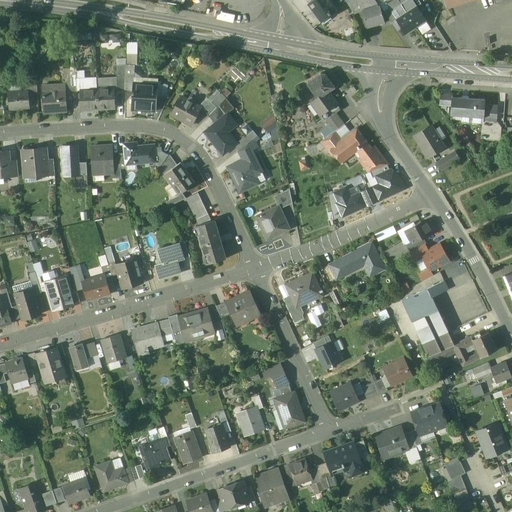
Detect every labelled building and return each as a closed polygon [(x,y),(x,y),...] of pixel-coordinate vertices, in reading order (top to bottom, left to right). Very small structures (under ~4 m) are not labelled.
[(312,0),(311,1),(310,0),(306,0),(308,3),(322,22),(337,10),(329,0),(312,0)] [(348,0),(346,1),(354,14),(361,10),(369,8),(362,0),(348,0)] [(441,0),(447,8),(473,0),(494,0),(496,4),(507,0),(441,0)] [(391,11),(396,19),(406,12),(401,4),(391,11)] [(369,8),(361,10),(367,28),(384,23),(379,5),(369,8)] [(426,20),(416,6),(406,12),(416,27),(426,20)] [(389,8),(384,11),(391,22),(396,19),(391,11),(389,8)] [(416,27),(406,12),(396,19),(406,33),(416,27)] [(102,46),(121,45),(120,33),(101,34),(102,46)] [(127,43),(127,65),(135,65),(137,65),(137,43),(127,43)] [(127,65),(126,65),(125,76),(125,91),(132,91),(133,83),(134,83),(135,65),(127,65)] [(325,74),(321,74),(307,84),(318,99),(328,92),(335,87),(325,74)] [(125,76),(116,76),(117,90),(125,91),(125,76)] [(36,78),(27,78),(28,90),(28,92),(37,91),(36,78)] [(134,83),(133,83),(132,91),(131,109),(156,111),(158,85),(134,83)] [(64,84),(42,85),(44,112),(66,111),(64,86),(64,84)] [(114,88),(97,89),(98,109),(115,108),(114,88)] [(97,89),(80,89),(81,110),(98,109),(97,89)] [(28,90),(8,92),(9,110),(29,108),(28,92),(28,90)] [(213,103),(217,107),(226,98),(220,92),(211,102),(213,103)] [(328,92),(318,99),(311,103),(325,121),(336,113),(341,110),(328,92)] [(452,94),(440,93),(439,106),(451,106),(452,97),(452,94)] [(201,107),(181,96),(172,114),(192,125),(201,107)] [(490,105),(485,104),(485,100),(452,97),(451,106),(451,115),(483,117),(482,121),(496,122),(497,121),(498,105),(490,105)] [(226,98),(219,106),(226,114),(228,113),(234,108),(226,98)] [(213,103),(205,112),(209,116),(217,107),(213,103)] [(209,116),(215,124),(226,114),(219,106),(217,107),(209,116)] [(215,124),(204,131),(223,154),(235,145),(237,143),(236,143),(226,130),(236,122),(228,113),(226,114),(215,124)] [(336,113),(325,121),(333,132),(334,131),(344,124),(336,113)] [(261,124),(265,129),(276,121),(276,120),(275,114),(261,124)] [(276,121),(265,129),(269,134),(277,127),(276,121)] [(496,122),(482,121),(481,138),(498,140),(500,127),(497,127),(497,121),(496,122)] [(444,147),(431,125),(414,135),(427,157),(444,147)] [(253,129),(236,143),(237,143),(235,145),(239,150),(248,142),(257,135),(253,129)] [(371,149),(357,130),(356,131),(352,134),(342,141),(335,146),(338,151),(344,159),(357,149),(362,156),(371,149)] [(333,132),(322,141),(326,146),(338,137),(334,131),(333,132)] [(338,137),(326,146),(333,155),(338,151),(335,146),(342,141),(338,137)] [(254,154),(248,142),(239,150),(243,159),(254,154)] [(136,143),(124,144),(125,153),(126,161),(127,164),(156,161),(154,147),(154,145),(137,146),(136,143)] [(111,145),(91,146),(93,172),(103,172),(103,173),(112,173),(113,173),(113,164),(111,145)] [(317,153),(316,145),(293,149),(295,156),(301,155),(301,157),(317,153)] [(76,146),(60,147),(61,156),(63,156),(64,175),(78,174),(78,165),(77,165),(77,162),(76,146)] [(161,147),(154,147),(156,161),(159,168),(160,168),(169,155),(162,151),(161,147)] [(374,147),(371,149),(362,156),(359,158),(365,167),(370,165),(383,159),(374,147)] [(46,150),(38,150),(37,149),(22,150),(25,178),(45,176),(45,173),(48,172),(47,160),(46,150)] [(10,151),(0,151),(0,177),(13,177),(12,165),(11,161),(10,151)] [(452,153),(437,162),(441,169),(456,161),(452,153)] [(169,155),(160,168),(163,173),(176,164),(169,154),(169,155)] [(243,159),(229,166),(240,191),(259,182),(256,176),(263,173),(254,154),(243,159)] [(299,161),(302,171),(310,169),(308,159),(299,161)] [(383,159),(370,165),(372,171),(388,164),(383,159)] [(53,160),(47,160),(48,172),(45,173),(45,176),(55,175),(53,160)] [(86,162),(77,162),(77,165),(78,165),(78,174),(87,173),(86,162)] [(176,164),(163,173),(178,194),(194,183),(180,162),(176,164)] [(120,163),(113,164),(113,173),(112,173),(113,178),(121,177),(120,167),(120,163)] [(372,171),(371,171),(373,177),(377,176),(390,170),(388,164),(372,171)] [(380,184),(372,187),(378,200),(405,188),(401,181),(392,169),(390,170),(377,176),(380,184)] [(372,187),(366,190),(373,203),(378,200),(372,187)] [(361,193),(350,198),(346,188),(334,193),(338,203),(336,204),(342,216),(342,217),(367,206),(361,193)] [(290,189),(274,196),(278,206),(279,205),(280,209),(292,203),(290,189)] [(367,206),(373,203),(366,190),(361,193),(367,206)] [(197,192),(185,198),(196,219),(208,214),(197,192)] [(328,195),(334,220),(342,216),(336,204),(338,203),(334,193),(328,195)] [(278,206),(256,216),(267,239),(290,229),(280,209),(279,205),(278,206)] [(208,214),(196,219),(199,225),(211,221),(208,214)] [(14,215),(5,216),(6,224),(15,222),(14,215)] [(199,225),(196,226),(207,264),(225,259),(214,220),(211,221),(199,225)] [(425,220),(405,231),(411,242),(412,243),(423,237),(432,232),(425,220)] [(423,237),(412,243),(411,242),(406,244),(410,251),(424,243),(426,243),(423,237)] [(185,242),(178,244),(183,258),(189,257),(185,242)] [(410,251),(410,252),(415,261),(423,257),(422,254),(428,251),(424,243),(410,251)] [(178,244),(159,249),(163,263),(156,265),(160,278),(179,272),(176,260),(183,258),(178,244)] [(358,252),(337,262),(343,274),(364,264),(367,271),(373,268),(376,273),(385,269),(378,255),(376,256),(370,244),(358,250),(358,252)] [(428,251),(422,254),(423,257),(429,268),(430,270),(448,260),(439,245),(428,251)] [(110,246),(105,247),(107,254),(111,252),(113,259),(115,259),(110,246)] [(108,263),(107,259),(105,260),(104,255),(99,256),(102,265),(108,263)] [(115,265),(117,274),(122,290),(143,283),(135,258),(115,265)] [(114,261),(108,263),(112,276),(117,274),(115,265),(114,261)] [(336,261),(328,264),(336,281),(344,277),(337,262),(336,261)] [(33,264),(27,266),(29,273),(35,272),(33,264)] [(429,268),(419,274),(423,281),(433,275),(430,270),(429,268)] [(29,273),(29,274),(32,285),(39,284),(37,277),(35,272),(29,273)] [(312,272),(285,284),(296,308),(295,304),(304,300),(302,296),(310,292),(313,300),(323,295),(312,272)] [(511,272),(503,276),(511,298),(511,272)] [(79,275),(72,277),(76,290),(76,291),(83,289),(81,282),(79,275)] [(81,282),(83,289),(86,300),(110,293),(105,275),(81,282)] [(43,276),(37,277),(39,284),(41,291),(47,289),(44,281),(43,276)] [(66,277),(57,279),(57,277),(44,281),(47,289),(53,310),(74,304),(71,294),(66,277)] [(444,280),(428,288),(432,296),(448,289),(444,280)] [(39,284),(32,285),(33,288),(35,295),(42,293),(41,291),(39,284)] [(12,307),(7,288),(1,290),(3,296),(7,309),(12,307)] [(35,295),(33,288),(15,294),(18,305),(22,318),(22,319),(41,314),(35,295)] [(428,288),(402,300),(412,321),(438,308),(432,296),(428,288)] [(76,291),(76,290),(73,291),(72,293),(71,294),(74,304),(80,302),(76,291)] [(249,290),(225,301),(227,304),(226,304),(230,313),(236,326),(260,315),(256,308),(257,307),(249,290)] [(3,296),(0,297),(0,325),(11,323),(7,309),(3,296)] [(296,308),(290,296),(284,299),(289,311),(296,308)] [(225,301),(216,306),(221,317),(230,313),(226,304),(227,304),(225,301)] [(18,305),(12,307),(16,320),(22,318),(18,305)] [(296,308),(289,311),(295,322),(302,319),(296,308)] [(438,308),(412,321),(413,324),(420,338),(423,343),(448,331),(438,308)] [(208,309),(178,317),(185,341),(215,333),(208,309)] [(177,314),(168,317),(169,320),(173,332),(177,344),(185,341),(178,317),(177,314)] [(169,320),(157,324),(160,336),(173,332),(169,320)] [(156,323),(132,330),(139,353),(147,351),(148,353),(150,353),(149,350),(163,346),(160,336),(157,324),(156,323)] [(413,324),(406,327),(413,341),(420,338),(413,324)] [(448,331),(423,343),(432,363),(457,352),(458,351),(454,344),(448,331)] [(488,331),(481,334),(479,331),(470,335),(474,342),(478,352),(480,356),(496,349),(488,331)] [(119,334),(101,339),(108,363),(126,357),(119,334)] [(470,335),(454,344),(458,351),(457,352),(463,366),(480,356),(478,352),(468,357),(464,348),(474,342),(470,335)] [(316,348),(331,342),(329,336),(313,343),(316,348)] [(95,342),(83,346),(86,357),(98,354),(95,342)] [(316,348),(325,369),(340,362),(331,342),(316,348)] [(82,343),(69,347),(76,370),(89,366),(86,357),(83,346),(82,343)] [(62,344),(55,346),(56,348),(57,348),(60,358),(65,356),(62,344)] [(56,348),(37,354),(45,380),(64,374),(60,358),(57,348),(56,348)] [(34,352),(28,354),(31,366),(38,364),(34,352)] [(132,356),(126,357),(130,369),(136,368),(132,356)] [(18,359),(16,358),(14,360),(6,363),(9,372),(12,382),(27,377),(26,372),(22,358),(18,359)] [(403,358),(393,363),(395,365),(388,368),(392,376),(389,377),(392,384),(411,375),(403,358)] [(505,361),(490,367),(495,377),(496,380),(493,381),(494,382),(494,383),(505,378),(511,376),(505,361)] [(488,362),(479,366),(481,372),(490,367),(488,362)] [(6,363),(1,364),(4,374),(9,372),(6,363)] [(289,384),(279,363),(263,370),(266,378),(272,375),(278,388),(289,384)] [(479,366),(472,368),(475,374),(481,372),(479,366)] [(32,370),(26,372),(27,377),(29,383),(36,381),(32,370)] [(383,378),(375,381),(379,394),(388,390),(383,378)] [(505,378),(494,383),(494,382),(492,383),(493,387),(506,381),(505,378)] [(375,381),(362,387),(367,399),(379,394),(375,381)] [(278,388),(273,390),(276,398),(292,392),(289,384),(278,388)] [(474,396),(484,394),(481,384),(471,386),(474,396)] [(352,386),(345,389),(344,387),(332,392),(332,390),(331,390),(340,409),(339,407),(345,405),(346,407),(358,401),(354,394),(355,394),(352,386)] [(511,386),(502,390),(504,396),(511,392),(511,386)] [(292,392),(276,398),(287,427),(305,421),(295,391),(292,392)] [(263,407),(258,395),(252,398),(256,407),(256,406),(258,409),(263,407)] [(439,402),(431,405),(429,408),(426,409),(433,430),(447,426),(439,402)] [(431,405),(411,412),(417,428),(420,435),(422,440),(435,436),(433,430),(426,409),(429,408),(431,405)] [(256,407),(237,413),(245,436),(264,429),(258,409),(256,406),(256,407)] [(228,422),(224,410),(217,413),(221,424),(222,424),(228,422)] [(192,413),(185,415),(190,428),(196,426),(192,413)] [(221,424),(205,430),(213,453),(230,447),(222,424),(221,424)] [(498,435),(495,426),(489,428),(488,427),(477,431),(482,443),(484,442),(489,455),(507,449),(501,434),(498,435)] [(157,429),(161,440),(162,439),(164,446),(170,444),(164,427),(157,429)] [(385,431),(376,435),(383,455),(397,450),(396,448),(407,445),(408,444),(405,436),(404,436),(403,433),(401,427),(386,433),(385,431)] [(157,428),(149,431),(150,435),(147,436),(150,444),(161,440),(157,429),(157,428)] [(417,428),(411,430),(416,445),(423,443),(422,440),(420,435),(417,428)] [(411,430),(403,433),(404,436),(405,436),(408,444),(407,445),(409,449),(417,447),(416,445),(411,430)] [(192,432),(174,438),(177,446),(178,446),(184,463),(201,457),(192,432)] [(150,444),(140,447),(148,468),(169,460),(164,446),(162,439),(161,440),(150,444)] [(363,440),(355,443),(360,458),(369,455),(363,440)] [(344,449),(333,453),(332,450),(324,453),(327,462),(332,475),(333,475),(331,471),(345,467),(344,464),(347,463),(352,476),(363,472),(359,459),(360,458),(355,443),(354,442),(343,446),(344,449)] [(409,449),(407,450),(411,462),(421,458),(417,447),(409,449)] [(119,459),(107,462),(111,472),(122,468),(123,468),(122,464),(121,464),(119,459)] [(304,460),(290,465),(297,484),(310,479),(311,479),(308,471),(304,460)] [(511,460),(498,466),(502,475),(511,470),(511,460)] [(461,461),(447,467),(452,479),(461,475),(466,472),(461,461)] [(122,468),(111,472),(107,462),(95,467),(104,491),(127,483),(123,470),(122,468)] [(327,462),(316,466),(317,468),(321,479),(332,475),(327,462)] [(129,468),(123,470),(127,483),(134,480),(129,468)] [(317,468),(308,471),(311,479),(310,479),(313,484),(321,481),(321,479),(317,468)] [(279,470),(268,474),(267,472),(257,476),(262,490),(259,491),(265,507),(289,499),(279,470)] [(452,479),(448,481),(453,492),(465,487),(461,475),(452,479)] [(83,478),(63,486),(69,503),(89,496),(83,478)] [(242,481),(230,485),(237,505),(250,501),(242,481)] [(43,511),(34,484),(18,489),(25,509),(17,511),(43,511)] [(230,485),(218,489),(221,497),(225,509),(237,505),(230,485)] [(60,487),(52,490),(57,503),(65,500),(60,487)] [(465,487),(453,492),(455,499),(468,493),(465,487)] [(52,490),(42,494),(47,506),(57,503),(52,490)] [(3,491),(0,492),(0,499),(3,507),(8,505),(3,491)] [(468,493),(455,499),(458,505),(471,500),(468,493)] [(213,511),(207,494),(186,501),(189,511),(213,511)] [(225,509),(221,497),(215,499),(219,511),(225,509)] [(388,511),(395,509),(390,497),(383,500),(388,511)]
